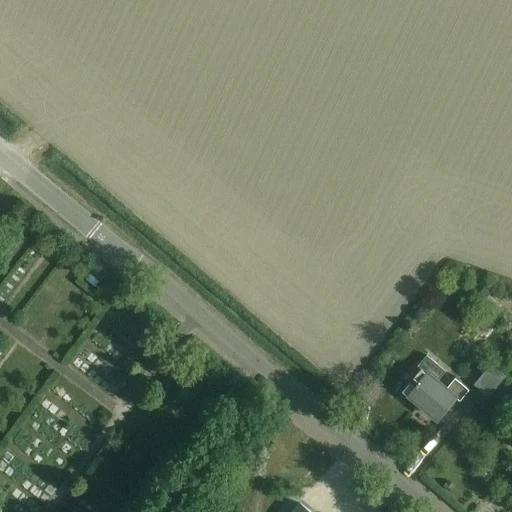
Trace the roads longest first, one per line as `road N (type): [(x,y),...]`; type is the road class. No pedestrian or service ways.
road 1 (residential): [(426,511),(113,251)]
road 2 (unclassified): [(113,251),(0,157)]
